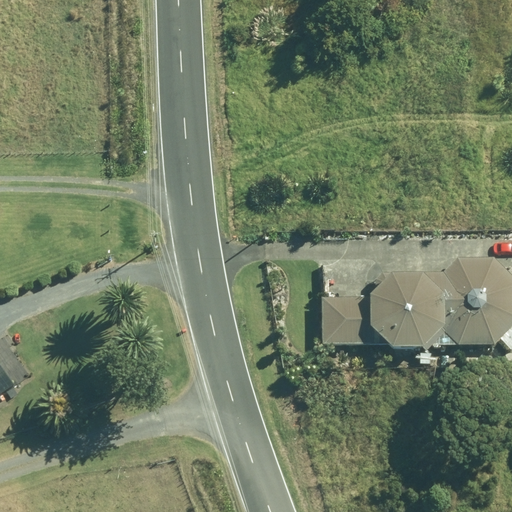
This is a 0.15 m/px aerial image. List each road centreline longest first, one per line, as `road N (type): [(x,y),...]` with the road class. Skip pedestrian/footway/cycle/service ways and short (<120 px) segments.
road 1 (secondary): [(178,0),(198,261),(230,395),(270,511)]
road 2 (unknown): [(0,471),(230,395)]
